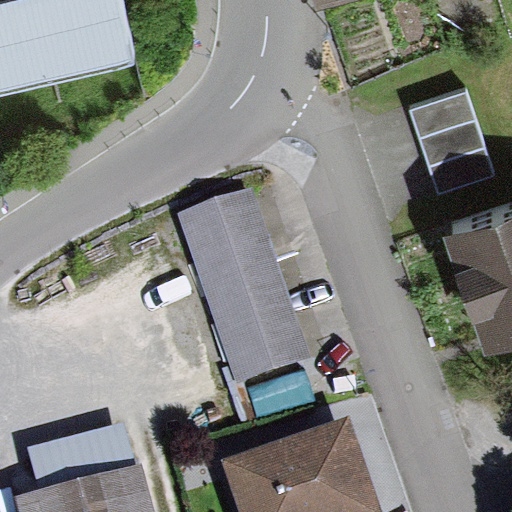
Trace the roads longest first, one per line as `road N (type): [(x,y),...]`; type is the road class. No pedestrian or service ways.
road 1 (residential): [(438,511),(289,76)]
road 2 (residential): [(0,252),(41,214),(289,76)]
